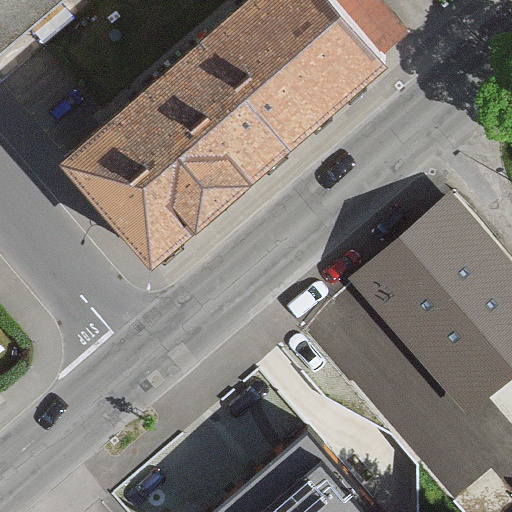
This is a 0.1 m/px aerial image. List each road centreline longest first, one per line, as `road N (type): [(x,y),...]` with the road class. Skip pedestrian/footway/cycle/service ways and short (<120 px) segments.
road 1 (secondary): [(135,350),(511,38)]
road 2 (residential): [(0,190),(135,350)]
road 3 (secondary): [(0,468),(135,350)]
